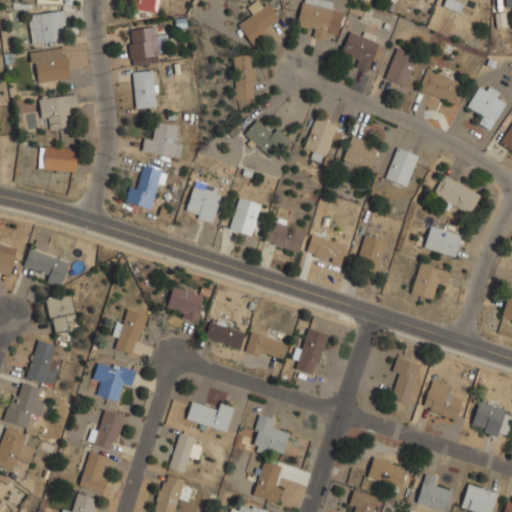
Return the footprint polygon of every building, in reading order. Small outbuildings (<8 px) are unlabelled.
[(160,0),(122,0),(122,7),(159,11),(160,0)] [(280,23),(264,0),(257,0),(248,6),(254,15),(239,25),(250,42),(280,23)] [(302,0),(298,23),(316,27),(314,38),(325,40),(327,31),(338,34),(342,13),(332,11),(335,1),(330,0),(302,0)] [(444,0),(442,8),(464,15),(466,9),(475,11),(478,0),(444,0)] [(65,10),(29,14),(32,43),(59,40),(58,30),(66,29),(65,10)] [(166,53),(162,35),(157,36),(155,25),(126,31),(132,60),(166,53)] [(383,42),(350,30),(341,52),(359,59),(356,68),(371,74),(383,42)] [(31,51),(35,82),(69,78),(65,47),(31,51)] [(418,57),(398,48),(384,77),(404,86),(418,57)] [(254,99),(254,55),(234,55),(234,99),(254,99)] [(418,90),(459,105),(467,84),(427,68),(418,90)] [(157,106),(155,69),(133,70),(136,108),(157,106)] [(506,94),(478,84),(470,108),(484,113),(480,125),(494,130),(506,94)] [(39,97),(41,118),(49,118),(50,128),(71,127),(69,107),(77,106),(75,94),(39,97)] [(244,135),(272,157),(287,138),(259,115),(244,135)] [(314,150),(311,158),(324,163),(338,125),(316,117),(305,147),(314,150)] [(181,136),(173,135),(174,123),(155,122),(154,142),(143,141),(142,153),(180,156),(181,136)] [(511,150),(511,123),(500,143),(511,150)] [(343,161),(370,171),(380,146),(352,136),(343,161)] [(39,168),(75,171),(77,148),(41,145),(39,168)] [(385,178),(406,187),(419,155),(398,147),(385,178)] [(125,203),(152,210),(162,169),(145,165),(139,186),(130,184),(125,203)] [(433,195),(469,213),(480,192),(443,174),(433,195)] [(213,222),(222,189),(205,184),(204,191),(192,188),(185,215),(213,222)] [(229,229),(254,236),(264,205),(239,197),(229,229)] [(296,254),(307,229),(275,215),(264,239),(296,254)] [(456,257),(462,234),(430,225),(424,248),(456,257)] [(346,242),(311,234),(306,256),(341,263),(346,242)] [(377,269),(386,240),(365,234),(357,263),(377,269)] [(0,272),(11,275),(19,248),(0,242),(0,272)] [(61,286),(69,261),(29,248),(24,265),(44,272),(41,280),(61,286)] [(436,281),(446,284),(450,271),(421,262),(411,293),(431,299),(436,281)] [(166,312),(197,321),(204,295),(173,287),(166,312)] [(69,331),(66,315),(75,313),(72,294),(47,298),(53,333),(69,331)] [(501,317),(511,320),(511,295),(509,294),(501,317)] [(114,336),(119,337),(116,349),(136,354),(145,312),(128,308),(125,322),(117,320),(114,336)] [(239,348),(245,330),(210,319),(205,337),(239,348)] [(328,334),(309,328),(302,349),(298,348),(292,368),(315,375),(328,334)] [(284,342),(252,331),(245,350),(277,361),(284,342)] [(56,342),(37,338),(27,379),(53,385),(57,369),(50,367),(56,342)] [(409,406),(422,363),(400,357),(388,400),(409,406)] [(101,384),(98,396),(117,401),(121,386),(130,389),(135,369),(98,360),(93,382),(101,384)] [(453,386),(433,379),(422,408),(454,419),(461,399),(450,395),(453,386)] [(17,401),(9,399),(3,420),(26,426),(29,415),(39,418),(44,400),(36,398),(39,387),(23,382),(17,401)] [(471,428),(506,439),(511,421),(511,415),(504,413),(506,406),(480,398),(471,428)] [(233,407),(216,402),(214,408),(191,402),(186,421),(227,431),(233,407)] [(99,431),(93,429),(88,441),(113,450),(125,415),(106,409),(99,431)] [(271,427),(274,417),(259,414),(251,448),(283,455),(288,431),(271,427)] [(0,441),(0,464),(12,470),(27,433),(7,424),(0,441)] [(190,456),(198,459),(204,439),(180,432),(169,468),(184,473),(190,456)] [(102,493),(108,476),(100,474),(106,455),(90,450),(78,485),(102,493)] [(401,487),(407,466),(373,456),(367,477),(401,487)] [(276,484),(281,464),(263,460),(254,496),(278,502),(282,485),(276,484)] [(435,476),(426,473),(416,503),(446,511),(452,492),(432,485),(435,476)] [(155,508),(169,511),(173,511),(177,500),(186,502),(192,481),(163,474),(155,508)] [(476,511),(490,511),(497,492),(469,483),(461,507),(476,511)] [(381,511),(382,510),(374,508),(377,496),(353,490),(349,505),(356,507),(355,511),(381,511)] [(93,511),(98,497),(79,491),(74,509),(63,506),(61,511),(93,511)] [(503,511),(511,511),(511,502),(507,501),(503,511)] [(266,511),(267,509),(244,503),(242,511),(231,509),(230,511),(266,511)]
